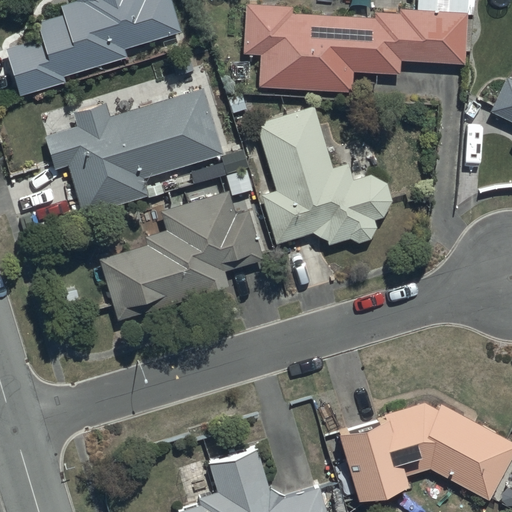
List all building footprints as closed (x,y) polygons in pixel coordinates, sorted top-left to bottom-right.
[(5,53),(19,99),(64,85),(62,79),(127,60),(125,51),(180,34),(169,0),(79,0),(78,3),(61,9),(64,16),(36,26),(41,40),(5,53)] [(260,56),(258,91),(352,94),(353,74),(400,76),(400,64),(463,66),(465,17),(398,14),(398,16),(373,16),(373,19),(292,16),(292,9),(245,8),(243,55),(260,56)] [(511,81),(506,79),(489,114),(511,125),(511,81)] [(202,90),(110,119),(106,106),(73,116),(77,129),(44,140),(54,172),(68,167),(83,218),(146,198),(141,181),(222,156),(202,90)] [(313,110),(254,127),(275,192),(259,197),(275,248),(311,237),(327,245),(327,247),(348,243),(349,244),(350,245),(351,245),(352,246),(354,247),(355,247),(356,248),(357,248),(359,248),(360,248),(361,248),(363,248),(364,247),(365,247),(366,247),(368,246),(369,245),(370,244),(371,244),(372,243),(373,242),(373,241),(374,239),(375,238),(375,237),(375,236),(376,234),(376,233),(376,232),(376,230),(375,229),(375,228),(375,227),(374,225),(373,224),(375,224),(377,223),(379,222),(380,221),(382,220),(384,218),(385,217),(386,216),(387,214),(388,212),(389,211),(390,209),(390,207),(391,205),(391,203),(391,201),(391,199),(391,197),(390,195),(390,193),(389,192),(388,190),(387,188),(386,186),(385,185),(383,184),(382,182),(380,181),(378,180),(377,179),(375,179),(373,178),(371,178),(369,178),(367,178),(352,182),(347,165),(331,170),(313,110)] [(146,247),(98,262),(116,324),(229,290),(225,275),(263,263),(248,213),(234,217),(227,194),(158,215),(163,232),(143,238),(146,247)] [(511,459),(511,445),(439,406),(436,412),(422,405),(377,418),(334,432),(358,506),(408,490),(405,479),(429,471),(489,503),(511,459)] [(325,511),(318,490),(283,500),(266,490),(256,453),(208,467),(217,495),(198,501),(200,509),(189,511),(325,511)]
